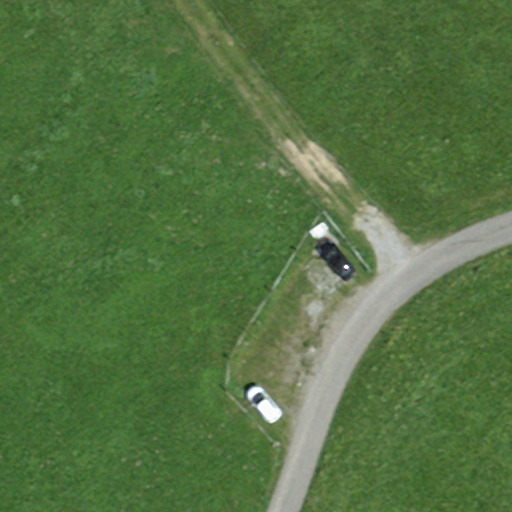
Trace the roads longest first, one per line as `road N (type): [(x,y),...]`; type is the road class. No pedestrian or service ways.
road 1 (unclassified): [(287,511),(332,362),(419,271),(511,239)]
road 2 (track): [(419,271),(194,0)]
